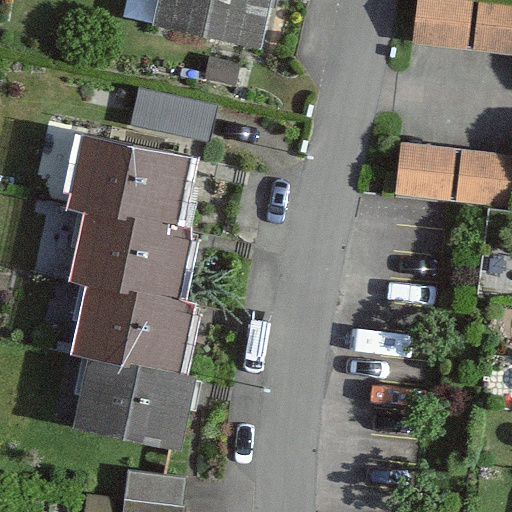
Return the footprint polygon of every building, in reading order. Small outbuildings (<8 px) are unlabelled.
[(159,0),(155,20),(258,42),(267,0),(159,0)] [(511,42),(511,0),(420,0),(420,39),(511,42)] [(212,132),(220,96),(146,80),(139,116),(212,132)] [(510,193),(511,142),(511,139),(404,135),(401,188),(510,193)] [(87,207),(170,225),(185,157),(85,136),(70,204),(87,207)] [(87,282),(174,300),(189,229),(170,225),(87,207),(72,278),(87,282)] [(92,356),(174,373),(189,303),(174,300),(87,282),(72,352),(92,356)] [(178,447),(193,377),(174,373),(92,356),(77,426),(178,447)]
